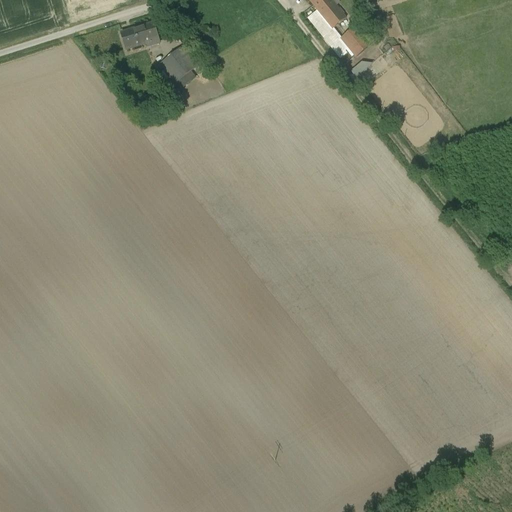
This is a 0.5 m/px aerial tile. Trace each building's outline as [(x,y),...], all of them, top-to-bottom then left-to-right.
[(346,20),(330,0),(310,0),(334,30),(346,20)] [(153,24),(121,34),(126,51),(146,45),(147,48),(159,45),(153,24)] [(364,52),(349,34),(341,39),(356,58),(364,52)] [(199,66),(183,47),(177,52),(192,72),(199,66)] [(192,72),(177,52),(160,65),(175,85),(192,72)]
